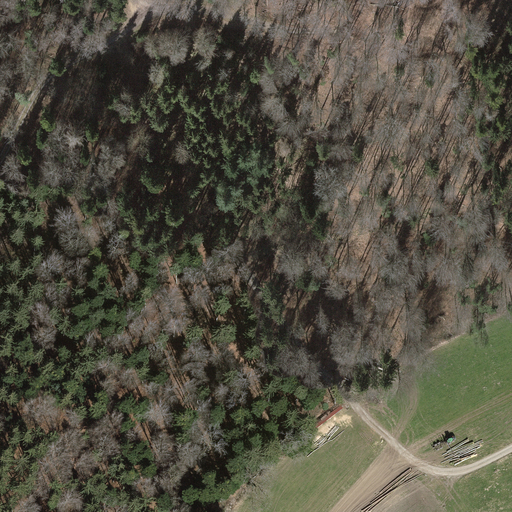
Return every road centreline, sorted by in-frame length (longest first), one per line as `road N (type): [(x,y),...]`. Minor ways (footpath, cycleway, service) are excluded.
road 1 (track): [(361,31),(168,8),(46,71),(0,161)]
road 2 (track): [(511,448),(452,474),(423,470),(347,407)]
